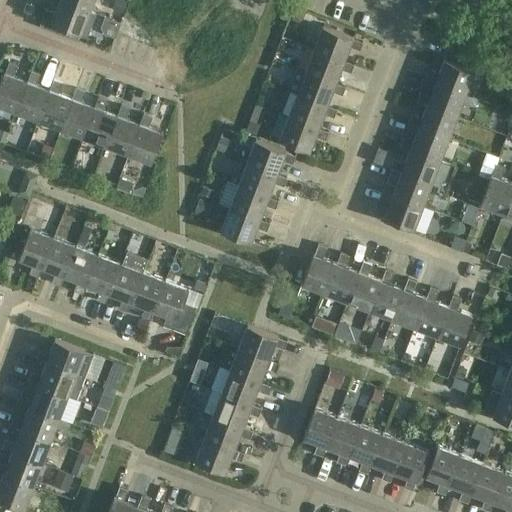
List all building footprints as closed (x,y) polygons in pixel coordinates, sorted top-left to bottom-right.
[(81,31),(90,8),(69,0),(58,0),(54,10),(44,6),(41,14),(51,18),(51,19),(81,31)] [(313,47),(343,58),(348,44),(359,48),(362,40),(351,36),(352,34),(322,23),(313,47)] [(435,80),(465,92),(474,69),(467,66),(472,54),(448,45),(438,72),(429,68),(426,77),(435,80)] [(353,62),(343,58),(313,47),(305,70),(334,81),(340,67),(350,71),(353,62)] [(0,102),(15,109),(27,79),(13,74),(17,64),(8,60),(5,71),(3,70),(0,79),(0,102)] [(37,117),(49,87),(35,82),(39,72),(30,69),(27,79),(15,109),(37,117)] [(345,85),(334,81),(305,70),(296,92),(326,103),(331,89),(342,93),(345,85)] [(60,126),(71,96),(58,91),(61,80),(52,77),(49,87),(37,117),(60,126)] [(457,114),(465,92),(435,80),(430,94),(420,91),(417,99),(426,103),(457,114)] [(83,134),(94,104),(81,100),(84,89),(75,86),(71,96),(60,126),(83,134)] [(336,107),(326,103),(296,92),(288,115),(317,126),(322,112),(333,116),(336,107)] [(105,143),(117,113),(103,108),(107,97),(98,94),(94,104),(83,134),(105,143)] [(128,151),(139,122),(125,116),(129,106),(121,103),(117,113),(105,143),(128,151)] [(448,137),(457,114),(426,103),(421,117),(412,113),(408,122),(418,126),(448,137)] [(143,111),(139,122),(128,151),(151,160),(162,131),(147,125),(151,114),(143,111)] [(328,130),(317,126),(288,115),(279,137),(309,148),(314,135),(325,139),(328,130)] [(440,160),(448,137),(418,126),(413,139),(403,136),(400,145),(409,148),(440,160)] [(255,137),(247,161),(276,172),(281,158),(291,162),(294,154),(284,150),(285,148),(255,137)] [(431,182),(440,160),(409,148),(404,162),(394,159),(391,167),(400,171),(431,182)] [(247,161),(238,183),(268,195),(273,181),(283,185),(286,176),(276,172),(247,161)] [(503,211),(511,187),(511,180),(501,176),(505,165),(496,162),(492,173),(491,172),(479,203),(503,211)] [(423,204),(431,182),(400,171),(396,184),(386,181),(383,189),(392,193),(423,204)] [(227,179),(218,202),(230,206),(259,217),(264,203),(274,207),(278,199),(268,195),(238,183),(227,179)] [(511,214),(511,187),(503,211),(511,214)] [(414,227),(423,204),(392,193),(387,207),(378,203),(375,211),(384,215),(383,216),(414,227)] [(230,206),(221,229),(251,240),(256,226),(266,230),(269,221),(259,217),(230,206)] [(41,265),(52,235),(30,226),(18,256),(32,261),(29,271),(37,274),(41,265)] [(63,273),(74,243),(52,235),(41,265),(54,270),(51,279),(59,283),(63,273)] [(85,282),(97,252),(74,243),(63,273),(77,278),(73,288),(82,291),(85,282)] [(325,291),(336,261),(322,256),(326,246),(318,243),(314,253),(313,252),(301,282),(325,291)] [(348,300),(359,270),(345,264),(349,255),(340,251),(336,261),(325,291),(348,300)] [(105,300),(109,291),(120,261),(97,252),(85,282),(100,287),(96,297),(105,300)] [(370,308),(382,278),(367,273),(371,263),(363,260),(359,270),(348,300),(370,308)] [(131,299),(142,269),(120,261),(109,291),(122,296),(119,306),(127,309),(131,299)] [(149,317),(153,308),(164,278),(142,269),(131,299),(145,304),(141,314),(149,317)] [(392,317),(404,287),(390,282),(394,272),(385,269),(382,278),(370,308),(392,317)] [(415,325),(427,296),(412,290),(416,280),(407,277),(404,287),(392,317),(415,325)] [(186,331),(197,305),(183,300),(188,287),(164,278),(153,308),(167,313),(163,322),(172,326),(172,325),(186,331)] [(437,334),(448,304),(435,299),(438,289),(430,286),(427,296),(415,325),(437,334)] [(448,304),(437,334),(460,342),(471,313),(457,307),(461,298),(452,294),(448,304)] [(238,346),(268,357),(273,344),(283,348),(286,339),(276,335),(277,334),(247,323),(238,346)] [(39,347),(36,356),(46,359),(46,360),(84,374),(93,351),(55,337),(49,351),(39,347)] [(278,361),(268,357),(238,346),(229,369),(259,380),(264,366),(274,370),(278,361)] [(31,370),(28,378),(37,382),(67,393),(76,397),(84,374),(46,360),(40,374),(31,370)] [(511,368),(510,368),(501,390),(511,393),(511,368)] [(269,384),(259,380),(229,369),(220,391),(250,403),(256,389),(266,393),(269,384)] [(22,392),(19,400),(29,404),(29,405),(59,416),(67,393),(37,382),(32,396),(22,392)] [(492,386),(483,411),(511,421),(511,393),(501,390),(492,386)] [(260,407),(250,403),(220,391),(212,414),(242,425),(247,411),(257,415),(260,407)] [(13,415),(10,424),(20,427),(20,428),(50,439),(59,416),(29,405),(24,418),(13,415)] [(323,454),(327,444),(338,414),(315,405),(304,435),(318,440),(314,451),(323,454)] [(252,429),(242,425),(212,414),(203,436),(233,448),(239,434),(249,437),(252,429)] [(349,452),(360,422),(338,414),(327,444),(340,449),(336,459),(345,463),(349,452)] [(367,471),(371,461),(383,431),(360,422),(349,452),(363,458),(359,468),(367,471)] [(5,437),(2,445),(12,449),(42,461),(50,439),(20,428),(15,441),(5,437)] [(390,480),(394,469),(405,439),(383,431),(371,461),(386,466),(382,477),(390,480)] [(243,451),(233,448),(203,436),(195,458),(225,470),(230,456),(240,460),(243,451)] [(405,439),(394,469),(408,475),(404,485),(412,488),(416,478),(417,479),(429,448),(405,439)] [(449,482),(460,452),(437,443),(425,473),(440,479),(436,489),(445,492),(449,482)] [(0,460),(0,470),(3,472),(33,484),(42,461),(12,449),(6,463),(0,460)] [(467,501),(471,491),(483,461),(460,452),(449,482),(463,487),(459,498),(467,501)] [(494,499),(505,469),(483,461),(471,491),(485,496),(481,506),(490,509),(494,499)] [(511,511),(511,472),(505,469),(494,499),(508,505),(505,511),(511,511)] [(0,497),(24,507),(33,484),(3,472),(0,480),(0,497)] [(134,511),(137,503),(124,498),(128,488),(119,485),(115,495),(114,495),(107,511),(134,511)] [(159,511),(145,507),(149,497),(141,493),(137,503),(134,511),(159,511)] [(168,511),(172,505),(163,502),(159,511),(168,511)]
